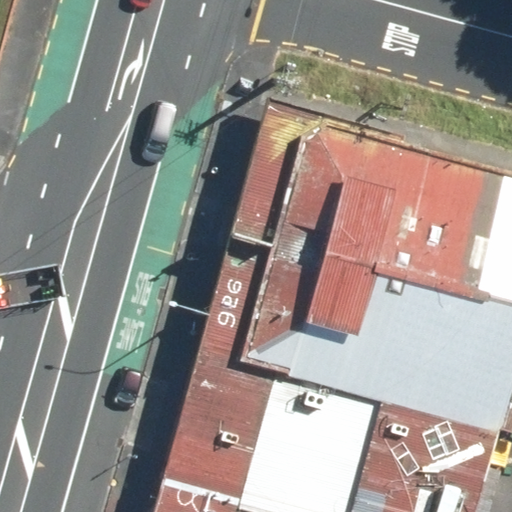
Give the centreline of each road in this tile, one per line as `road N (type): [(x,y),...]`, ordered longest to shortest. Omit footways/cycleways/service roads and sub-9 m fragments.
road 1 (primary): [(150,0),(70,285)]
road 2 (primary): [(70,285),(7,511)]
road 3 (tertiary): [(511,38),(375,0)]
